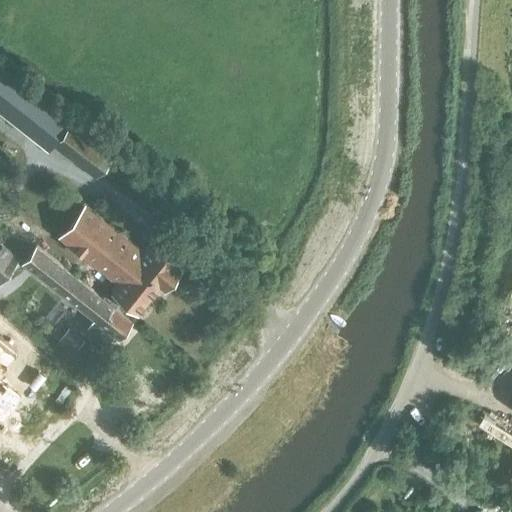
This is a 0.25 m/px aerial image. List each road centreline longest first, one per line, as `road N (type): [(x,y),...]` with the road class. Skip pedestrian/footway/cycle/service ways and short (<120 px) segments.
road 1 (tertiary): [(389,0),(385,160),(356,241),(300,325),(189,451),(113,511)]
road 2 (unclassified): [(323,511),(403,408),(433,318),(453,234),(474,0)]
